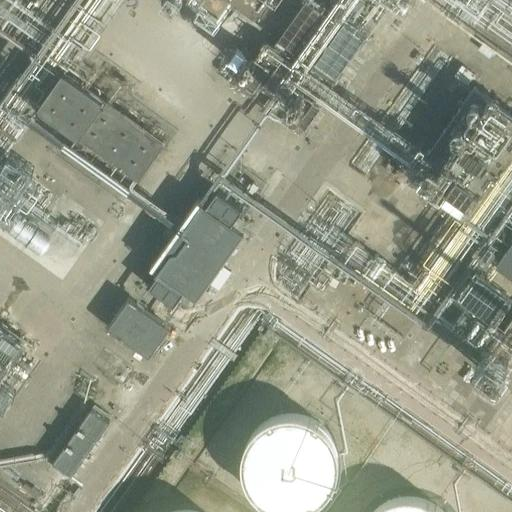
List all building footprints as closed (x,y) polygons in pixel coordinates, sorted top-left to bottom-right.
[(238,0),(257,13),(265,0),(238,0)] [(163,138),(62,68),(36,106),(137,175),(163,138)] [(511,104),(482,83),(424,162),(462,189),(511,120),(511,104)] [(97,205),(7,145),(0,155),(0,181),(78,233),(97,205)] [(196,295),(243,229),(230,219),(241,205),(217,187),(206,202),(199,197),(151,263),(158,268),(148,281),(173,299),(183,285),(196,295)] [(511,235),(495,260),(511,271),(511,235)] [(511,320),(466,289),(439,328),(511,377),(511,320)] [(169,325),(129,296),(108,325),(149,354),(169,325)] [(0,307),(0,346),(19,322),(0,307)] [(90,405),(52,459),(71,472),(108,417),(90,405)] [(242,468),(252,490),(271,505),(296,510),(319,502),(337,485),(344,462),(340,437),(325,418),(302,408),(277,409),(256,422),(243,443),(242,468)] [(452,511),(444,502),(422,492),(397,493),(376,506),(372,511),(452,511)]
